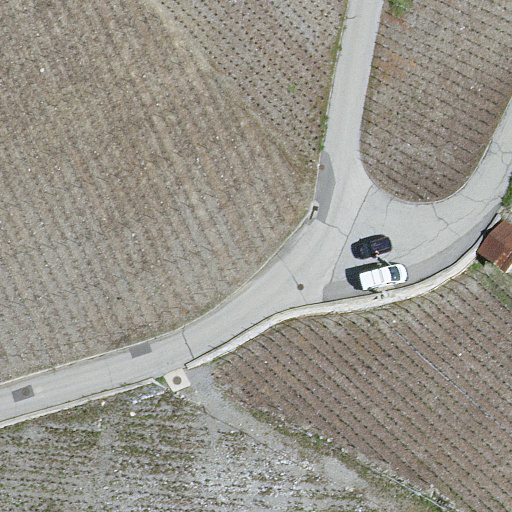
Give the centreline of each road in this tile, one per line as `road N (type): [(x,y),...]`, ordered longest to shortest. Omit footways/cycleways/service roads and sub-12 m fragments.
road 1 (unclassified): [(328,232),(294,276),(195,339),(0,404)]
road 2 (unclassified): [(511,132),(475,197),(428,238),(367,248),(328,232)]
road 3 (unclassified): [(381,0),(328,232)]
